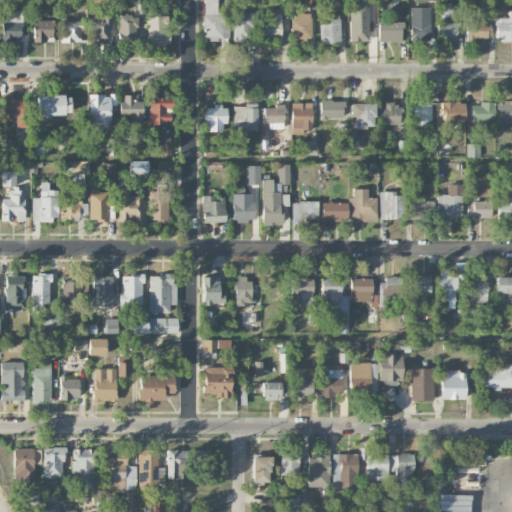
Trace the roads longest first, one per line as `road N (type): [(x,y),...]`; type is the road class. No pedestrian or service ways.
road 1 (residential): [(511,425),(0,429)]
road 2 (residential): [(511,73),(0,71)]
road 3 (residential): [(511,250),(0,249)]
road 4 (residential): [(190,429),(191,0)]
